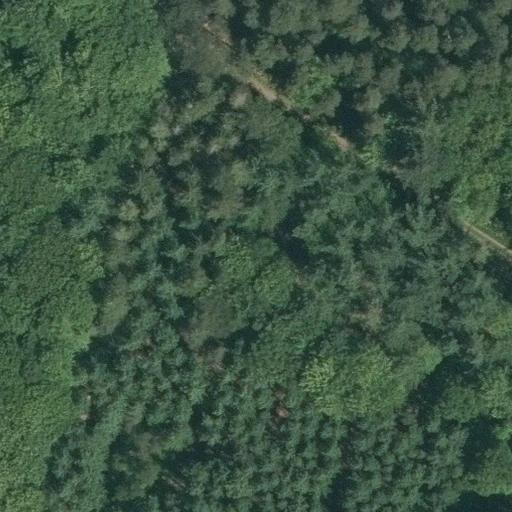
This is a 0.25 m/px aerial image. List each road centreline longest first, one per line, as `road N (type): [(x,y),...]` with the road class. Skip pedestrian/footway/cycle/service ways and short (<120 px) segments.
road 1 (track): [(153,28),(21,511)]
road 2 (track): [(511,269),(153,28)]
road 3 (track): [(459,511),(511,314)]
